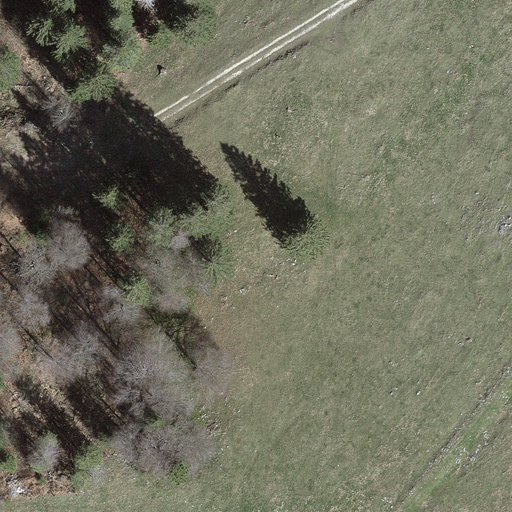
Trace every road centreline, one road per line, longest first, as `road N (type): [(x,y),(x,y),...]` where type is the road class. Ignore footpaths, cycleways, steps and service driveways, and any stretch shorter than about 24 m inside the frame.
road 1 (track): [(0,163),(20,171),(83,168),(344,0)]
road 2 (track): [(402,511),(511,382)]
